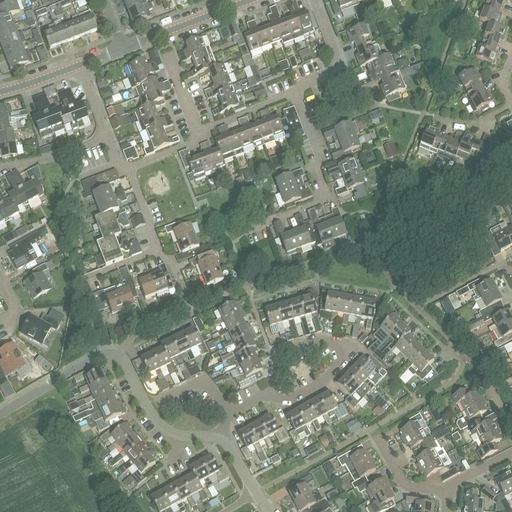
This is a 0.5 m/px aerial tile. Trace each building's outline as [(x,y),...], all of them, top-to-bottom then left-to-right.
[(0,0),(0,8),(16,3),(14,0),(0,0)] [(68,0),(59,4),(61,9),(71,5),(68,0)] [(124,0),(123,1),(127,12),(147,5),(144,0),(141,0),(140,1),(139,0),(124,0)] [(164,0),(165,3),(167,2),(170,10),(175,8),(171,0),(164,0)] [(301,15),(294,0),(291,0),(290,1),(292,6),(303,36),(314,32),(307,13),(301,15)] [(357,2),(356,0),(336,0),(341,12),(359,5),(358,2),(357,2)] [(487,0),(486,3),(501,8),(503,2),(507,3),(507,0),(487,0)] [(10,16),(19,13),(19,12),(23,11),(21,7),(18,8),(16,3),(0,8),(0,15),(1,19),(10,16)] [(489,24),(498,27),(502,15),(499,14),(501,8),(486,3),(480,20),(489,24)] [(61,9),(59,4),(49,7),(51,12),(61,9)] [(150,4),(147,5),(127,12),(132,24),(147,18),(144,13),(153,9),(150,4)] [(269,9),(271,14),(281,40),(282,44),(293,40),(286,21),(280,23),(278,19),(280,18),(276,6),(269,9)] [(303,36),(292,6),(288,8),(292,18),(286,21),(293,40),(303,36)] [(47,14),(45,9),(35,13),(37,18),(47,14)] [(97,31),(89,12),(78,17),(85,36),(97,31)] [(360,27),(364,25),(366,25),(361,13),(356,15),(360,27)] [(265,28),(271,44),(281,40),(271,14),(267,16),(271,26),(265,28)] [(0,30),(14,25),(10,16),(1,19),(0,19),(0,30)] [(85,36),(78,17),(72,19),(73,24),(68,26),(73,40),(85,36)] [(251,22),(261,48),(271,44),(265,28),(259,31),(255,20),(251,22)] [(261,48),(251,22),(246,24),(250,34),(244,36),(250,52),(261,48)] [(73,40),(68,26),(62,28),(60,23),(54,26),(62,45),(73,40)] [(507,30),(498,27),(489,24),(483,41),(497,47),(500,41),(503,42),(507,30)] [(0,41),(17,35),(14,25),(0,30),(0,41)] [(239,35),(235,25),(229,27),(232,38),(234,37),(239,35)] [(357,49),(371,43),(364,25),(360,27),(347,32),(351,44),(355,43),(357,49)] [(62,45),(54,26),(48,28),(50,33),(44,35),(50,50),(62,45)] [(232,38),(229,27),(220,30),(224,41),(232,38)] [(17,35),(0,41),(0,43),(3,51),(21,44),(26,43),(22,33),(17,35)] [(178,54),(179,58),(205,48),(201,38),(186,43),(188,50),(178,54)] [(476,59),(494,65),(498,54),(495,53),(497,47),(483,41),(479,51),(473,48),(469,58),(476,60),(476,59)] [(376,45),(372,46),(371,43),(357,49),(359,55),(356,56),(360,68),(371,63),(378,61),(377,60),(382,58),(378,46),(376,45)] [(25,54),(21,44),(3,51),(7,61),(25,54)] [(312,50),(313,55),(319,53),(316,46),(308,48),(309,51),(312,50)] [(205,48),(179,58),(181,62),(191,58),(193,64),(209,59),(213,57),(209,47),(205,48)] [(263,54),(261,48),(250,52),(252,58),(263,54)] [(24,68),(23,66),(32,62),(28,52),(25,54),(7,61),(10,71),(15,69),(16,71),(24,68)] [(301,59),(303,65),(313,61),(310,55),(301,59)] [(393,55),(388,56),(382,58),(377,60),(378,61),(371,63),(376,74),(379,73),(381,79),(395,74),(395,73),(393,69),(398,68),(393,55)] [(209,59),(193,64),(196,71),(185,74),(187,79),(198,75),(197,75),(213,69),(213,68),(217,67),(213,57),(209,59)] [(131,76),(157,67),(162,65),(159,59),(148,63),(149,65),(145,66),(143,60),(127,66),(131,76)] [(282,72),(289,69),(286,62),(279,65),(282,72)] [(423,63),(410,68),(413,76),(426,71),(423,63)] [(223,64),(217,67),(213,68),(213,69),(197,75),(198,75),(199,79),(210,75),(212,81),(228,75),(223,64)] [(249,68),(253,77),(259,75),(255,65),(249,68)] [(139,85),(151,80),(149,75),(159,71),(157,67),(131,76),(127,78),(131,89),(134,88),(136,87),(139,86),(139,85)] [(462,85),(467,94),(481,87),(478,81),(481,80),(475,68),(469,71),(467,68),(456,74),(458,77),(456,78),(456,81),(458,85),(460,86),(462,85)] [(259,74),(261,81),(268,78),(266,72),(259,74)] [(384,98),(405,90),(399,72),(395,73),(395,74),(381,79),(383,85),(380,86),(384,98)] [(205,95),(231,85),(228,75),(212,81),(214,87),(204,91),(205,95)] [(256,85),(262,83),(259,75),(253,77),(256,85)] [(138,97),(143,95),(170,86),(168,81),(157,85),(155,79),(151,80),(139,85),(139,86),(136,87),(134,88),(138,97)] [(220,102),(235,96),(231,85),(205,95),(207,100),(218,96),(220,102)] [(170,86),(143,95),(138,97),(142,108),(147,106),(148,106),(163,100),(161,94),(171,90),(170,86)] [(480,109),(482,112),(489,108),(487,105),(493,102),(486,91),(484,92),(481,87),(467,94),(472,104),(469,106),(473,113),(480,109)] [(258,90),(261,97),(266,95),(263,88),(258,90)] [(82,121),(88,119),(82,104),(76,106),(70,89),(64,91),(79,130),(84,127),(82,121)] [(65,111),(60,113),(59,113),(63,125),(64,128),(70,126),(72,132),(79,130),(64,91),(58,94),(65,111)] [(45,94),(39,97),(51,129),(63,125),(59,113),(60,113),(58,109),(52,112),(45,94)] [(238,103),(235,96),(220,102),(222,108),(212,112),(213,116),(233,109),(234,112),(245,108),(243,101),(238,103)] [(33,119),(39,134),(41,139),(53,135),(51,129),(39,97),(33,99),(40,116),(33,119)] [(138,122),(157,114),(154,108),(165,104),(163,100),(148,106),(147,106),(142,108),(134,111),(138,122)] [(11,107),(10,106),(0,107),(0,120),(8,119),(7,115),(11,114),(12,113),(11,107)] [(106,110),(109,117),(114,115),(111,107),(106,110)] [(285,117),(296,112),(294,107),(283,111),(285,117)] [(267,109),(263,111),(273,137),(283,133),(281,127),(288,125),(287,122),(286,119),(279,121),(277,117),(271,119),(267,109)] [(256,125),(262,141),(264,145),(275,141),(273,137),(263,111),(258,112),(262,123),(256,125)] [(287,122),(298,118),(296,112),(285,117),(286,119),(287,122)] [(145,131),(171,120),(169,116),(159,120),(157,114),(138,122),(142,132),(145,131)] [(123,126),(119,116),(110,120),(114,130),(123,126)] [(262,141),(256,125),(250,127),(246,117),(242,118),(252,145),(262,141)] [(14,118),(8,119),(0,120),(0,133),(13,131),(16,131),(14,118)] [(242,149),(252,145),(242,118),(237,120),(242,131),(236,133),(242,149)] [(289,128),(300,123),(298,118),(287,122),(288,125),(289,128)] [(145,131),(149,141),(165,135),(162,129),(173,125),(171,120),(145,131)] [(511,120),(503,125),(511,143),(511,120)] [(291,133),(302,129),(300,123),(289,128),(291,133)] [(354,123),(350,124),(335,129),(334,128),(323,132),(325,139),(332,136),(335,143),(339,142),(355,136),(359,135),(354,123)] [(221,126),(233,158),(244,154),(242,149),(236,133),(230,135),(226,125),(221,126)] [(221,156),(223,162),(233,158),(221,126),(217,128),(221,139),(215,141),(218,150),(221,157),(221,156)] [(438,151),(444,137),(438,135),(439,132),(427,127),(418,149),(419,149),(419,148),(436,155),(438,151)] [(293,139),(304,135),(302,129),(291,133),(293,139)] [(0,146),(15,144),(13,131),(0,133),(0,146)] [(283,133),(273,137),(275,141),(285,137),(283,133)] [(458,152),(464,136),(457,133),(455,138),(450,136),(449,139),(444,137),(438,151),(455,158),(458,152)] [(465,134),(464,136),(458,152),(475,159),(481,144),(475,142),(476,139),(465,134)] [(154,152),(179,142),(177,137),(167,141),(165,135),(149,141),(145,142),(147,148),(143,150),(146,157),(154,153),(154,152)] [(359,148),(355,136),(339,142),(342,149),(331,153),(333,160),(345,155),(344,154),(359,148)] [(204,143),(214,169),(225,165),(223,162),(221,156),(221,157),(218,150),(213,152),(209,142),(204,143)] [(204,173),(214,169),(204,143),(200,145),(204,156),(198,158),(204,173)] [(501,155),(497,154),(499,148),(488,143),(486,146),(481,144),(475,159),(492,166),(494,161),(498,163),(500,162),(502,157),(501,155)] [(1,160),(18,157),(15,144),(0,146),(0,152),(0,153),(1,160)] [(251,145),(242,149),(244,154),(253,151),(253,149),(251,145)] [(128,149),(122,152),(126,161),(132,159),(128,149)] [(185,169),(189,168),(194,181),(205,177),(204,173),(198,158),(192,160),(188,149),(178,153),(185,169)] [(329,176),(333,174),(336,182),(359,173),(354,160),(339,166),(339,165),(327,169),(329,176)] [(108,172),(112,183),(119,180),(115,169),(108,172)] [(276,181),(280,193),(303,185),(300,178),(304,176),(302,169),(290,174),(291,176),(276,181)] [(11,173),(27,203),(38,197),(39,197),(44,194),(42,189),(37,179),(31,183),(30,183),(25,186),(16,170),(11,173)] [(102,175),(106,186),(112,183),(108,172),(102,175)] [(8,196),(10,200),(11,200),(16,209),(17,209),(27,203),(11,173),(5,176),(14,192),(8,196)] [(359,173),(336,182),(338,189),(335,190),(337,197),(349,192),(348,190),(363,184),(359,173)] [(95,177),(99,188),(106,186),(102,175),(95,177)] [(88,180),(92,191),(99,188),(95,177),(88,180)] [(92,191),(88,180),(81,182),(86,193),(92,191)] [(300,201),(312,197),(310,190),(305,192),(303,185),(280,193),(285,206),(300,200),(300,201)] [(97,205),(125,194),(123,188),(117,190),(116,195),(113,196),(110,187),(93,194),(97,205)] [(357,195),(361,201),(369,196),(365,190),(357,195)] [(0,193),(0,206),(7,220),(19,214),(17,209),(16,209),(11,200),(10,200),(5,203),(0,193)] [(101,216),(113,212),(119,210),(115,200),(117,200),(122,202),(127,200),(125,194),(97,205),(101,216)] [(160,208),(153,210),(156,221),(163,218),(160,208)] [(325,218),(334,240),(346,235),(340,220),(342,220),(337,208),(331,211),(332,215),(325,218)] [(99,230),(127,219),(124,213),(119,215),(118,220),(116,220),(113,212),(101,216),(95,219),(99,230)] [(315,243),(307,222),(304,224),(301,214),(294,217),(300,231),(292,233),(298,249),(315,243)] [(145,225),(141,215),(136,217),(140,227),(145,225)] [(334,240),(325,218),(318,221),(316,216),(310,218),(311,221),(307,222),(315,243),(317,247),(334,240)] [(127,219),(99,230),(103,241),(115,237),(121,234),(118,225),(120,224),(124,227),(129,225),(127,219)] [(178,242),(194,236),(200,234),(196,222),(178,229),(176,223),(164,228),(167,234),(173,231),(178,242)] [(298,249),(292,233),(285,236),(280,222),(273,225),(279,239),(280,239),(286,254),(298,249)] [(510,246),(511,245),(511,225),(507,228),(505,223),(500,226),(502,230),(510,246)] [(47,245),(58,238),(53,230),(42,237),(47,245)] [(510,246),(502,230),(492,235),(490,232),(482,236),(489,248),(496,244),(500,252),(510,246)] [(30,247),(41,241),(41,240),(37,233),(20,242),(23,247),(8,255),(17,271),(37,260),(30,247)] [(201,253),(194,236),(178,242),(182,253),(175,256),(178,262),(201,253)] [(129,244),(127,238),(121,240),(120,245),(118,245),(115,237),(103,241),(96,244),(101,255),(129,244)] [(131,256),(141,252),(137,241),(129,244),(101,255),(105,267),(123,260),(120,250),(122,250),(126,252),(129,251),(131,256)] [(202,276),(219,269),(212,252),(189,261),(191,267),(198,265),(202,276)] [(146,262),(139,265),(142,273),(149,271),(146,262)] [(158,267),(159,270),(148,275),(150,278),(156,294),(173,288),(164,264),(158,267)] [(42,273),(47,270),(44,265),(32,272),(35,277),(23,283),(33,300),(52,290),(42,273)] [(211,285),(223,280),(219,269),(202,276),(206,287),(199,289),(202,296),(214,291),(211,285)] [(131,280),(134,289),(140,287),(145,299),(156,294),(150,278),(139,282),(136,273),(129,276),(131,280)] [(131,280),(125,283),(127,290),(117,294),(116,294),(123,310),(128,308),(129,311),(135,309),(132,299),(137,297),(134,289),(131,280)] [(481,298),(496,290),(491,281),(472,290),(475,297),(473,298),(475,302),(481,298)] [(102,305),(107,303),(112,315),(123,310),(116,294),(117,294),(115,287),(104,291),(104,290),(93,295),(99,312),(104,310),(102,305)] [(459,299),(470,293),(467,287),(456,293),(459,299)] [(335,324),(337,314),(336,314),(340,296),(333,295),(333,291),(323,289),(320,303),(326,305),(325,312),(332,313),(330,323),(335,324)] [(496,290),(481,298),(486,308),(478,312),(481,318),(492,312),(490,306),(502,300),(496,290)] [(319,323),(313,302),(315,301),(317,299),(317,296),(316,293),(314,291),(311,291),(308,291),(306,293),(305,296),(303,297),(303,295),(298,296),(299,300),(304,317),(311,315),(314,325),(319,323)] [(352,298),(345,297),(345,293),(340,292),(340,296),(336,314),(337,314),(343,315),(342,325),(347,326),(348,322),(349,316),(348,316),(352,298)] [(352,295),(352,298),(348,316),(349,316),(355,317),(354,324),(354,327),(359,328),(361,318),(360,318),(364,300),(363,300),(357,299),(357,296),(352,295)] [(299,319),(302,328),(307,327),(304,317),(299,300),(298,296),(286,300),(287,303),(288,303),(293,320),(299,319)] [(364,297),(363,300),(364,300),(360,318),(361,318),(367,320),(366,329),(370,330),(376,299),(364,297)] [(447,300),(440,304),(446,316),(453,312),(449,304),(447,300)] [(215,327),(224,323),(223,323),(240,315),(237,308),(240,307),(238,302),(218,312),(221,318),(213,322),(215,327)] [(296,330),(293,320),(288,303),(287,303),(281,305),(280,302),(275,303),(276,307),(276,306),(281,324),(288,322),(291,332),(296,330)] [(284,334),(281,324),(276,306),(276,307),(269,309),(268,305),(263,307),(265,311),(267,319),(269,327),(276,325),(279,335),(284,334)] [(490,332),(492,331),(511,320),(507,311),(492,319),(495,325),(488,328),(490,332)] [(245,326),(242,319),(246,318),(243,313),(240,315),(223,323),(224,323),(226,329),(218,333),(220,338),(229,334),(245,326)] [(401,324),(396,319),(399,317),(395,313),(380,329),(373,336),(378,341),(374,345),(373,344),(368,350),(372,355),(382,344),(389,337),(401,324)] [(56,332),(60,324),(43,315),(39,322),(30,317),(20,334),(41,345),(51,329),(56,332)] [(484,323),(481,318),(477,320),(464,327),(467,333),(485,324),(484,323)] [(505,337),(511,332),(511,320),(492,331),(497,340),(494,342),(496,348),(508,342),(505,337)] [(389,337),(394,342),(387,349),(391,353),(395,349),(410,333),(405,328),(407,325),(404,321),(401,324),(389,337)] [(250,336),(247,330),(250,329),(248,324),(245,326),(229,334),(232,340),(223,344),(225,349),(234,345),(234,344),(250,336)] [(101,344),(111,342),(108,326),(98,329),(101,344)] [(190,351),(190,350),(197,348),(201,356),(205,354),(193,329),(187,332),(185,329),(180,331),(182,334),(190,351)] [(204,332),(199,334),(203,343),(208,341),(206,337),(210,335),(208,330),(206,331),(204,332)] [(367,339),(372,333),(373,331),(370,331),(365,330),(362,334),(367,339)] [(416,344),(411,339),(413,336),(410,333),(395,349),(400,354),(393,361),(396,364),(403,357),(416,344)] [(180,356),(186,353),(191,361),(195,359),(190,350),(190,351),(182,334),(176,337),(174,334),(169,336),(171,340),(180,356)] [(358,341),(361,344),(367,339),(362,334),(358,341)] [(235,357),(255,348),(252,341),(255,339),(253,335),(250,336),(234,344),(234,345),(237,351),(228,355),(230,360),(236,357),(235,357)] [(171,340),(165,343),(163,339),(158,342),(160,345),(162,349),(162,348),(169,361),(175,358),(180,367),(184,365),(180,356),(171,340)] [(401,369),(405,373),(407,371),(412,365),(424,352),(419,347),(422,345),(418,341),(416,344),(403,357),(408,362),(401,369)] [(212,342),(207,345),(209,351),(215,348),(212,342)] [(159,370),(160,370),(166,367),(170,376),(175,374),(169,361),(162,348),(162,349),(160,345),(149,351),(151,354),(151,353),(159,370)] [(0,366),(6,377),(24,367),(12,346),(0,352),(0,354),(4,361),(0,363),(0,366)] [(257,360),(256,360),(254,353),(257,352),(255,348),(235,357),(236,357),(238,363),(224,370),(226,375),(231,372),(236,370),(241,368),(257,360)] [(372,355),(381,363),(389,354),(385,350),(381,355),(376,351),(372,355)] [(428,366),(433,361),(428,356),(430,353),(426,350),(424,352),(412,365),(407,371),(413,376),(414,374),(422,381),(422,380),(432,370),(428,366)] [(151,353),(151,354),(149,351),(143,353),(139,356),(140,359),(145,370),(148,375),(155,372),(159,381),(164,379),(160,370),(159,370),(151,353)] [(228,355),(221,358),(223,363),(230,360),(228,355)] [(260,358),(256,360),(257,360),(241,368),(236,370),(239,376),(234,378),(239,389),(250,384),(247,378),(262,371),(259,364),(262,363),(260,358)] [(374,387),(386,373),(378,366),(374,369),(362,358),(357,364),(354,361),(351,365),(354,367),(367,380),(374,387)] [(140,359),(135,362),(140,372),(145,370),(140,359)] [(42,368),(47,372),(52,367),(47,363),(42,368)] [(374,387),(367,380),(354,367),(349,373),(346,370),(343,374),(346,376),(359,388),(364,383),(371,390),(374,387)] [(106,382),(103,376),(106,374),(104,370),(86,378),(84,373),(73,378),(76,383),(85,379),(88,385),(79,390),(81,394),(90,390),(106,382)] [(432,370),(422,380),(426,384),(438,375),(432,370)] [(357,403),(362,398),(363,399),(366,395),(359,388),(346,376),(341,381),(338,379),(334,383),(349,396),(345,400),(353,408),(358,404),(357,403)] [(86,405),(95,401),(111,393),(108,387),(111,385),(109,381),(106,382),(90,390),(93,396),(84,401),(86,405)] [(459,402),(464,411),(484,401),(482,397),(479,398),(476,393),(471,396),(467,389),(452,397),(456,404),(459,402)] [(335,415),(338,420),(348,415),(342,404),(337,407),(327,390),(316,396),(317,399),(327,415),(329,419),(335,415)] [(116,404),(113,398),(116,396),(114,391),(111,393),(95,401),(98,407),(89,411),(91,416),(100,412),(116,404)] [(329,419),(327,415),(317,399),(311,402),(310,399),(306,401),(307,405),(316,420),(323,417),(327,426),(332,423),(329,419)] [(378,400),(375,403),(384,411),(389,406),(385,402),(383,405),(378,400)] [(479,416),(486,412),(484,407),(486,406),(484,401),(464,411),(467,417),(463,419),(468,427),(473,424),(482,420),(479,416)] [(100,412),(103,418),(94,422),(98,433),(109,427),(107,422),(125,414),(119,402),(116,404),(100,412)] [(316,420),(307,405),(301,408),(300,405),(295,407),(297,410),(306,426),(312,423),(317,432),(321,429),(316,420)] [(311,435),(306,426),(297,410),(291,414),(289,411),(284,413),(294,431),(289,433),(295,444),(300,441),(298,437),(304,433),(306,437),(311,435)] [(80,414),(83,420),(86,419),(91,416),(89,411),(88,411),(80,414)] [(409,420),(411,425),(401,431),(403,436),(401,438),(403,442),(422,431),(427,428),(423,420),(422,420),(419,414),(409,420)] [(257,419),(259,422),(267,438),(268,437),(274,434),(279,443),(288,438),(283,427),(277,430),(270,416),(263,420),(262,416),(257,419)] [(494,426),(491,421),(484,425),(482,420),(473,424),(468,427),(472,436),(471,437),(474,442),(475,441),(498,429),(496,425),(494,426)] [(272,447),(268,437),(267,438),(259,422),(253,425),(251,422),(247,424),(248,427),(249,427),(257,443),(264,440),(268,449),(272,447)] [(119,447),(132,435),(128,430),(131,428),(127,424),(112,436),(108,431),(99,439),(103,444),(111,437),(115,443),(107,449),(111,453),(119,447)] [(262,452),(257,443),(249,427),(248,427),(243,431),(241,428),(236,430),(245,447),(240,450),(245,460),(251,458),(247,449),(253,445),(258,454),(262,452)] [(494,444),(501,440),(499,435),(501,434),(498,429),(475,441),(480,450),(477,452),(481,460),(498,451),(494,444)] [(421,444),(423,449),(434,443),(429,434),(425,436),(422,431),(403,442),(406,446),(408,445),(411,450),(421,444)] [(132,435),(119,447),(123,452),(115,458),(118,462),(126,456),(140,445),(142,442),(135,433),(132,435)] [(126,456),(130,461),(122,468),(126,472),(133,466),(147,454),(143,449),(146,446),(142,442),(140,445),(126,456)] [(419,469),(438,458),(444,455),(441,451),(439,453),(436,446),(438,445),(436,442),(434,443),(423,449),(426,454),(416,459),(419,464),(417,465),(419,469)] [(349,473),(370,461),(364,451),(356,456),(353,450),(337,459),(341,467),(344,465),(349,473)] [(142,474),(155,464),(150,458),(153,456),(150,452),(147,454),(133,466),(138,471),(130,477),(134,482),(137,486),(146,478),(142,474)] [(270,459),(272,464),(280,461),(277,455),(270,459)] [(229,477),(223,467),(217,470),(210,456),(204,459),(202,456),(197,459),(199,462),(208,478),(214,474),(219,483),(229,477)] [(118,462),(115,458),(114,458),(108,463),(112,467),(118,462)] [(436,472),(439,477),(442,483),(458,473),(455,467),(449,470),(447,466),(443,468),(438,458),(419,469),(421,474),(424,473),(427,477),(436,472)] [(354,490),(356,488),(365,483),(362,478),(375,471),(370,461),(349,473),(354,482),(351,484),(354,490)] [(213,486),(208,478),(199,462),(193,466),(191,462),(187,464),(193,475),(198,483),(204,480),(209,489),(213,486)] [(180,477),(182,481),(191,496),(197,493),(202,502),(207,499),(198,483),(193,475),(186,478),(184,475),(180,477)] [(289,494),(294,503),(310,495),(305,485),(313,481),(310,475),(299,481),(302,487),(289,494)] [(509,495),(511,493),(511,489),(504,475),(495,479),(505,499),(507,502),(511,499),(509,495)] [(359,494),(366,490),(371,499),(389,490),(391,489),(386,479),(371,487),(368,482),(365,483),(356,488),(359,494)] [(196,505),(191,496),(182,481),(176,484),(174,481),(170,483),(172,486),(180,502),(187,499),(191,508),(196,505)] [(159,489),(161,492),(170,508),(176,505),(180,511),(183,511),(185,511),(180,502),(172,486),(165,490),(164,487),(159,489)] [(501,504),(500,502),(496,496),(485,487),(480,493),(497,506),(501,504)] [(389,490),(371,499),(368,501),(371,506),(367,508),(369,511),(384,511),(385,511),(387,510),(384,505),(394,499),(389,490)] [(465,490),(463,510),(481,511),(482,511),(484,500),(476,499),(477,491),(465,490)] [(317,491),(310,495),(294,503),(299,511),(302,511),(313,506),(316,511),(317,511),(328,503),(325,499),(322,500),(317,491)] [(172,511),(170,508),(161,492),(155,496),(153,492),(149,495),(158,511),(163,511),(166,511),(172,511)] [(415,511),(432,511),(433,505),(419,504),(419,498),(407,496),(406,503),(416,504),(415,511)] [(505,499),(500,502),(501,504),(504,511),(511,511),(507,502),(505,499)] [(209,503),(212,508),(217,505),(214,500),(209,503)] [(331,511),(329,509),(331,507),(328,503),(317,511),(318,511),(331,511)]
